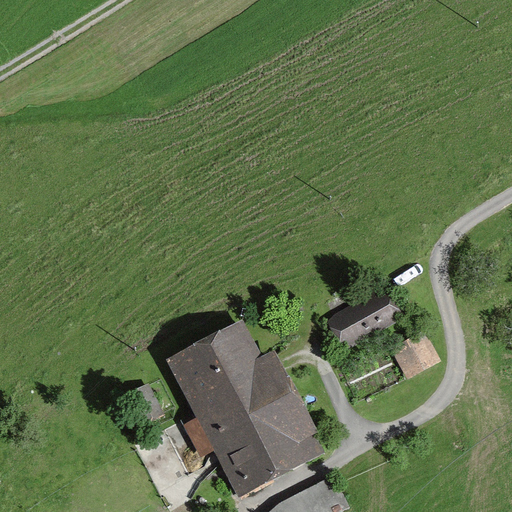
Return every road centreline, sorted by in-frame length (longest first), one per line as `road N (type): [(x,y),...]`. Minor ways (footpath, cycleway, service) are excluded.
road 1 (residential): [(350,434),(434,399),(446,349),(429,275),(439,241),(511,187)]
road 2 (track): [(116,0),(0,67)]
